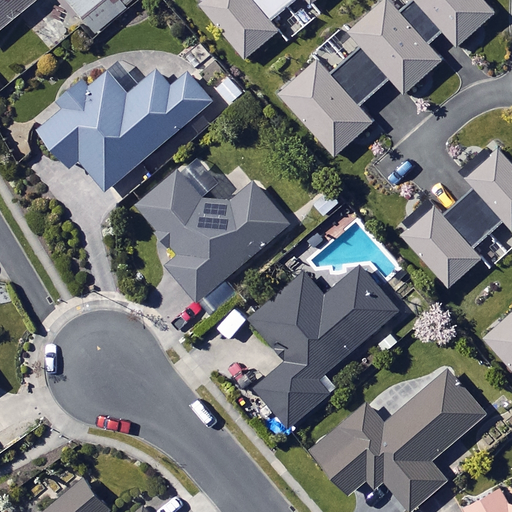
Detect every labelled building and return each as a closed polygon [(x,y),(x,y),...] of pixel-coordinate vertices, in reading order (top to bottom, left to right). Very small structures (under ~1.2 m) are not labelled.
[(0,0),(0,29),(35,0),(0,0)] [(61,0),(58,3),(75,21),(81,16),(96,34),(133,0),(61,0)] [(313,0),(205,0),(200,4),(244,58),(278,31),(269,20),(294,0),(309,0),(311,2),(313,0)] [(412,0),(399,13),(387,0),(385,0),(350,33),(357,41),(326,69),(318,60),(280,94),(334,155),(372,121),(359,105),(390,77),(405,93),(441,59),(428,44),(443,30),(457,45),(493,13),(481,0),(412,0)] [(51,103),(58,111),(37,129),(70,168),(80,160),(105,190),(212,100),(187,70),(171,84),(158,68),(127,94),(107,70),(94,81),(87,72),(51,103)] [(442,215),(434,205),(402,234),(448,286),(480,257),(474,250),(507,221),(511,226),(511,167),(495,150),(465,179),(474,187),(442,215)] [(170,247),(179,256),(166,268),(198,304),(290,223),(249,176),(210,209),(175,168),(133,204),(158,233),(156,235),(168,249),(170,247)] [(401,313),(361,266),(328,294),(307,270),(248,320),(285,363),(255,388),(291,431),(331,397),(319,383),(401,313)] [(247,319),(237,307),(213,329),(224,341),(247,319)] [(511,312),(484,338),(511,368),(511,312)] [(487,413),(450,368),(384,423),(367,402),(308,452),(345,496),(365,479),(374,489),(383,480),(409,511),(446,479),(430,460),(487,413)] [(106,511),(115,504),(89,473),(43,511),(149,511),(142,503),(132,511),(106,511)] [(511,511),(511,507),(511,508),(500,488),(465,507),(467,511),(511,511)]
